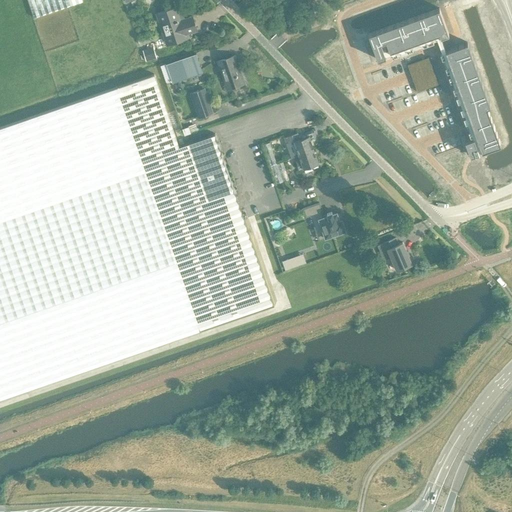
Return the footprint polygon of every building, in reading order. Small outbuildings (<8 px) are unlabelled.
[(83,1),(82,0),(27,0),(34,17),(83,1)] [(166,45),(189,37),(187,33),(197,30),(193,19),(182,23),(176,7),(156,13),(166,45)] [(439,8),(369,33),(378,59),(386,56),(381,42),(386,40),(390,51),(439,33),(441,36),(449,34),(439,8)] [(467,42),(445,50),(477,136),(474,137),(473,137),(471,138),(465,140),(467,147),(470,154),(470,155),(501,144),(487,106),(490,105),(467,42)] [(153,47),(143,50),(146,60),(156,57),(153,47)] [(196,53),(166,63),(172,81),(202,71),(196,53)] [(234,56),(217,61),(227,89),(243,83),(234,56)] [(0,398),(274,304),(235,191),(222,152),(221,152),(221,151),(219,152),(216,144),(218,144),(218,142),(216,143),(213,135),(215,134),(215,133),(179,146),(154,74),(0,127),(0,398)] [(204,89),(191,93),(199,116),(212,111),(204,89)] [(188,126),(182,128),(184,135),(190,133),(188,126)] [(289,146),(293,157),(299,155),(313,150),(309,136),(300,139),(297,133),(292,134),(284,137),(288,147),(289,146)] [(269,142),(263,144),(270,165),(276,163),(269,142)] [(317,163),(318,163),(313,150),(299,155),(301,160),(296,161),(299,170),(312,165),(313,166),(317,165),(317,163)] [(277,183),(283,181),(276,163),(270,165),(277,183)] [(319,202),(303,208),(306,216),(312,214),(313,219),(312,219),(316,230),(322,228),(326,237),(336,234),(337,235),(344,233),(343,231),(345,230),(342,219),(339,220),(337,212),(332,214),(332,212),(327,213),(327,214),(323,216),(321,211),(322,211),(319,202)] [(396,237),(378,245),(384,260),(391,257),(397,269),(411,263),(403,242),(399,244),(396,237)] [(303,254),(283,261),(286,269),(306,262),(303,254)]
